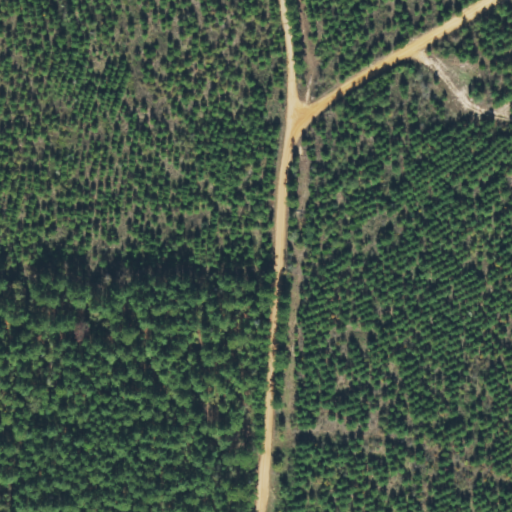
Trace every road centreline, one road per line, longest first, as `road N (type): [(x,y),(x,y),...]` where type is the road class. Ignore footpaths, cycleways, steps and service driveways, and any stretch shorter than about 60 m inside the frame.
road 1 (residential): [(268,511),(300,94),(288,0)]
road 2 (residential): [(296,145),(331,104),(495,0)]
